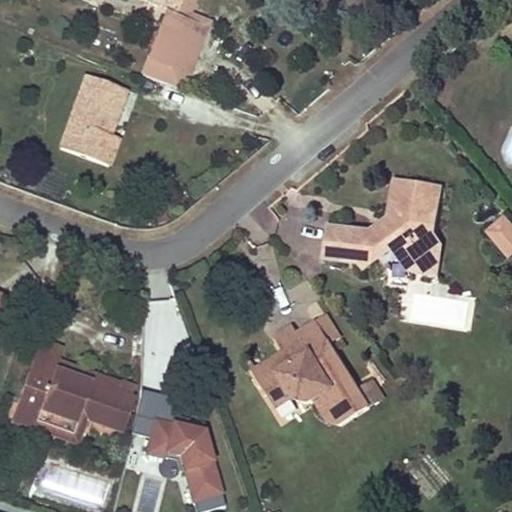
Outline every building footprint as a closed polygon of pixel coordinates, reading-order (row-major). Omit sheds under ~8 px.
[(178,14),(183,0),(141,0),(172,12),(178,14)] [(196,17),(201,0),(183,0),(178,14),(172,12),(170,18),(198,29),(176,88),(187,82),(209,23),(196,17)] [(170,18),(166,16),(143,75),(176,88),(198,29),(170,18)] [(109,167),(114,153),(119,140),(110,136),(126,91),(85,76),(58,148),(109,167)] [(356,266),(362,274),(377,261),(388,251),(396,262),(424,267),(431,230),(438,189),(392,181),(386,219),(384,231),(370,243),(365,236),(324,228),(319,260),(356,266)] [(511,222),(505,215),(485,233),(510,261),(511,258),(511,222)] [(384,231),(386,219),(365,236),(370,243),(384,231)] [(434,279),(441,242),(431,230),(424,267),(396,262),(388,251),(377,261),(385,270),(434,279)] [(0,324),(4,326),(13,301),(0,296),(0,324)] [(181,300),(149,301),(150,355),(146,355),(147,386),(171,385),(170,357),(182,357),(181,300)] [(322,359),(331,353),(313,324),(297,334),(311,356),(322,359)] [(272,338),(277,345),(282,353),(266,363),(275,374),(259,384),(274,407),(289,397),(307,401),(314,397),(329,420),(343,423),(379,398),(367,379),(355,386),(331,353),(322,359),(311,356),(297,334),(291,326),(272,338)] [(39,342),(17,403),(39,411),(33,429),(56,437),(63,420),(83,427),(85,419),(88,412),(126,426),(134,401),(116,394),(119,385),(92,376),(89,385),(55,372),(58,363),(62,351),(39,342)] [(92,376),(58,363),(55,372),(89,385),(92,376)] [(275,374),(266,363),(252,373),(259,384),(275,374)] [(210,511),(224,508),(203,434),(187,430),(188,422),(177,419),(181,401),(140,392),(140,398),(135,418),(154,423),(150,440),(147,451),(179,459),(182,468),(194,511),(210,511)] [(39,411),(17,403),(11,421),(33,429),(39,411)] [(126,426),(88,412),(85,419),(123,433),(126,426)] [(150,440),(154,423),(135,418),(131,435),(150,440)] [(83,427),(63,420),(56,437),(76,444),(83,427)] [(179,459),(147,451),(146,455),(175,463),(177,469),(182,468),(179,459)]
